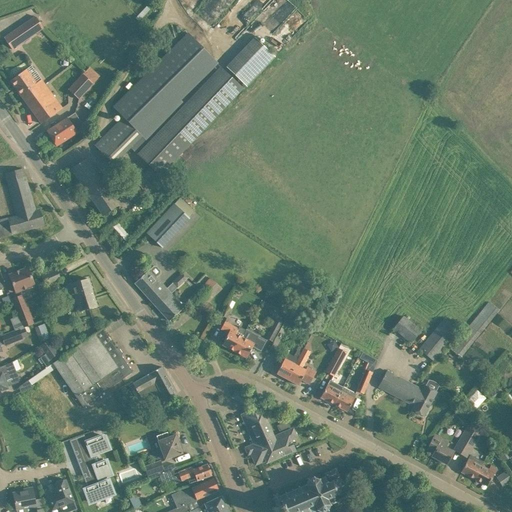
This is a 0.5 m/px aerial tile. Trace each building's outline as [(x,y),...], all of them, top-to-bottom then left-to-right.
[(35,16),(17,29),(4,38),(12,50),(43,28),(35,16)] [(123,118),(95,146),(98,149),(113,164),(130,148),(134,151),(145,140),(141,136),(216,62),(189,35),(142,81),(114,109),(123,118)] [(254,37),(226,67),(247,87),(275,57),(254,37)] [(18,75),(10,81),(41,124),(49,118),(62,108),(41,80),(36,83),(26,69),(18,75)] [(224,69),(204,91),(140,157),(160,176),(243,88),(224,69)] [(68,90),(79,100),(93,84),(82,74),(68,90)] [(56,146),(77,133),(85,128),(75,113),(46,131),(56,146)] [(86,158),(79,163),(71,169),(103,216),(118,206),(86,158)] [(134,178),(144,192),(159,181),(148,168),(134,178)] [(0,221),(0,237),(43,225),(39,210),(35,211),(23,169),(5,174),(17,216),(0,221)] [(120,180),(137,205),(147,198),(130,173),(120,180)] [(180,198),(174,204),(147,233),(162,247),(189,218),(195,211),(180,198)] [(124,242),(131,237),(119,221),(112,226),(124,242)] [(134,283),(152,302),(166,289),(156,277),(160,274),(160,270),(156,266),(153,266),(149,270),(134,283)] [(34,285),(31,277),(28,268),(9,275),(13,284),(16,292),(34,285)] [(42,277),(45,284),(60,278),(56,271),(42,277)] [(172,283),(166,289),(152,302),(169,321),(183,308),(171,294),(189,277),(183,271),(171,282),(172,283)] [(221,288),(211,278),(191,298),(201,308),(221,288)] [(71,283),(80,311),(96,306),(88,279),(71,283)] [(10,295),(2,298),(4,305),(13,301),(12,299),(10,295)] [(13,301),(21,322),(23,328),(33,323),(31,318),(22,295),(12,299),(13,301)] [(451,349),(460,356),(498,310),(489,302),(451,349)] [(225,305),(220,315),(226,318),(231,308),(225,305)] [(302,327),(300,331),(307,335),(312,327),(288,314),(283,324),(286,325),(289,320),(302,327)] [(393,329),(402,336),(411,343),(421,331),(403,316),(393,329)] [(276,318),(266,338),(272,341),(282,321),(276,318)] [(419,350),(433,361),(459,329),(445,318),(419,350)] [(234,351),(242,337),(245,330),(239,326),(238,329),(224,322),(221,329),(228,333),(222,345),(234,351)] [(40,342),(50,338),(45,324),(34,328),(40,342)] [(24,327),(19,330),(1,336),(5,345),(22,338),(28,336),(24,327)] [(61,358),(53,363),(56,368),(83,407),(123,380),(131,374),(119,357),(114,361),(95,334),(61,358)] [(242,337),(234,351),(246,358),(253,346),(260,350),(264,343),(250,335),(248,340),(242,337)] [(40,346),(46,354),(40,358),(47,367),(53,363),(61,358),(49,340),(40,346)] [(338,347),(334,340),(325,345),(330,353),(338,347)] [(276,374),(287,380),(305,346),(300,344),(293,356),(287,353),(284,359),(281,365),(276,374)] [(305,346),(287,380),(298,385),(301,380),(309,384),(316,372),(307,367),(305,370),(301,368),(310,352),(307,350),(309,345),(306,344),(305,346)] [(346,352),(338,348),(325,372),(333,376),(346,352)] [(366,360),(375,365),(378,360),(369,355),(366,360)] [(12,362),(2,366),(0,367),(0,391),(7,388),(5,381),(13,378),(12,374),(16,373),(12,362)] [(47,367),(28,380),(32,385),(56,368),(53,363),(47,367)] [(171,397),(177,394),(162,367),(147,375),(147,376),(133,383),(145,406),(162,396),(164,399),(171,397)] [(365,369),(356,391),(363,394),(372,372),(365,369)] [(420,415),(423,416),(436,392),(424,385),(422,390),(399,377),(398,378),(393,376),(393,375),(386,371),(378,387),(414,406),(411,410),(415,412),(415,413),(419,415),(420,415)] [(320,397),(333,404),(340,391),(333,387),(335,383),(329,380),(320,397)] [(340,391),(333,404),(347,411),(356,394),(343,387),(340,391)] [(486,393),(490,399),(500,393),(495,387),(486,393)] [(476,390),(463,405),(472,413),(485,398),(476,390)] [(286,430),(286,431),(273,437),(262,412),(264,411),(261,405),(255,408),(256,409),(253,410),(247,398),(235,391),(232,397),(242,403),(247,413),(241,415),(254,444),(246,447),(249,454),(251,453),(255,464),(257,463),(259,463),(266,460),(267,462),(294,450),(302,447),(293,427),(286,430)] [(449,415),(453,418),(461,409),(457,406),(449,415)] [(287,421),(277,425),(279,431),(289,426),(287,421)] [(460,453),(473,431),(476,427),(471,421),(467,427),(454,450),(460,453)] [(473,431),(460,453),(467,457),(480,435),(473,431)] [(167,432),(157,436),(156,436),(165,459),(182,453),(181,451),(182,451),(179,443),(178,444),(175,435),(169,437),(167,432)] [(87,494),(85,494),(88,501),(89,501),(90,502),(91,502),(102,498),(104,497),(105,498),(108,497),(107,496),(110,495),(112,494),(113,493),(112,492),(112,491),(110,485),(109,484),(108,484),(106,480),(100,482),(99,479),(102,478),(105,477),(105,476),(107,475),(107,476),(110,475),(110,474),(111,474),(111,472),(109,465),(108,465),(108,464),(106,464),(105,460),(100,462),(97,454),(107,450),(110,449),(110,446),(109,446),(107,439),(106,439),(106,438),(103,439),(102,435),(85,441),(86,443),(81,444),(82,446),(76,449),(82,464),(79,465),(83,474),(85,473),(89,482),(91,481),(92,486),(86,488),(87,492),(86,493),(87,494)] [(434,436),(430,444),(427,450),(433,453),(431,456),(446,464),(453,452),(445,447),(447,442),(434,436)] [(496,453),(502,462),(509,458),(503,448),(496,453)] [(461,472),(474,479),(481,466),(483,462),(470,455),(466,463),(461,472)] [(149,479),(159,475),(165,473),(160,460),(144,466),(147,474),(149,479)] [(165,473),(159,475),(163,483),(173,479),(175,483),(187,478),(187,479),(195,476),(197,481),(202,479),(211,475),(207,464),(193,469),(192,467),(174,474),(173,470),(165,473)] [(481,466),(474,479),(487,486),(492,477),(497,469),(491,465),(488,470),(481,466)] [(273,498),(272,498),(275,506),(272,507),(272,508),(271,508),(272,511),(313,511),(315,511),(316,511),(317,511),(320,511),(326,511),(328,511),(329,511),(327,510),(329,505),(330,505),(331,505),(334,503),(335,506),(349,500),(345,491),(346,486),(343,480),(339,477),(335,468),(321,474),(322,477),(319,478),(318,479),(314,477),(314,475),(313,475),(307,478),(306,478),(307,480),(306,484),(304,484),(304,485),(299,487),(299,486),(298,486),(298,487),(293,490),(292,488),(291,489),(292,490),(286,492),(285,491),(284,492),(285,493),(278,496),(277,494),(277,493),(276,493),(276,494),(274,495),(273,494),(272,495),(273,496),(273,498)] [(495,477),(502,487),(511,480),(511,478),(506,470),(495,477)] [(204,482),(182,492),(181,490),(171,494),(177,508),(166,511),(185,511),(190,510),(187,504),(209,494),(218,490),(213,478),(204,482)] [(75,507),(69,489),(65,480),(62,481),(60,480),(56,482),(56,483),(52,485),(56,494),(46,498),(49,507),(51,511),(67,505),(68,509),(75,507)] [(43,511),(43,509),(36,510),(32,488),(23,489),(23,491),(13,493),(16,509),(30,506),(31,511),(30,511),(43,511)] [(129,497),(135,509),(142,506),(138,497),(135,498),(133,495),(129,497)] [(216,511),(218,511),(218,510),(226,506),(221,496),(205,504),(190,511),(216,511)]
